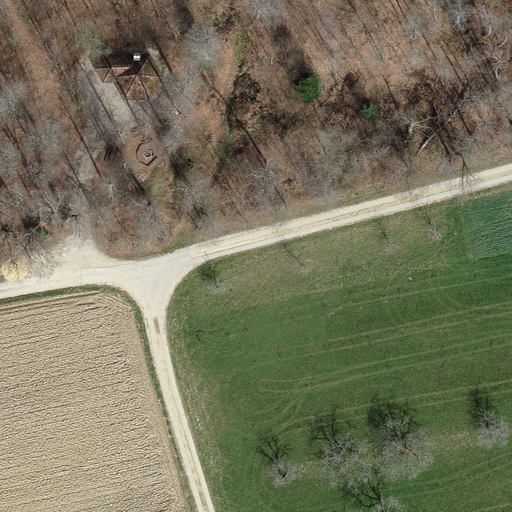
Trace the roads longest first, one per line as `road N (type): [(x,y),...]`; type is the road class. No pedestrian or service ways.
road 1 (track): [(148,264),(511,169)]
road 2 (track): [(203,511),(164,385),(148,264)]
road 3 (track): [(106,111),(85,160),(77,279)]
road 4 (track): [(148,264),(0,295)]
